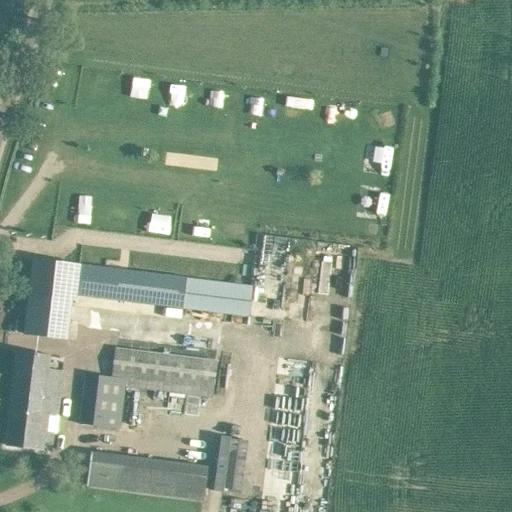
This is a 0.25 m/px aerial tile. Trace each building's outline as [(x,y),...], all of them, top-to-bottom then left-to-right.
[(67,339),(73,293),(248,315),(252,287),(80,266),(80,265),(34,259),(25,334),(67,339)] [(214,328),(214,318),(157,317),(156,326),(214,328)] [(115,428),(120,387),(209,398),(214,361),(115,348),(111,378),(84,374),(78,424),(115,428)] [(50,355),(37,354),(17,351),(6,445),(50,451),(52,433),(55,433),(57,413),(63,371),(48,369),(50,355)] [(93,487),(211,499),(214,471),(95,459),(93,487)]
